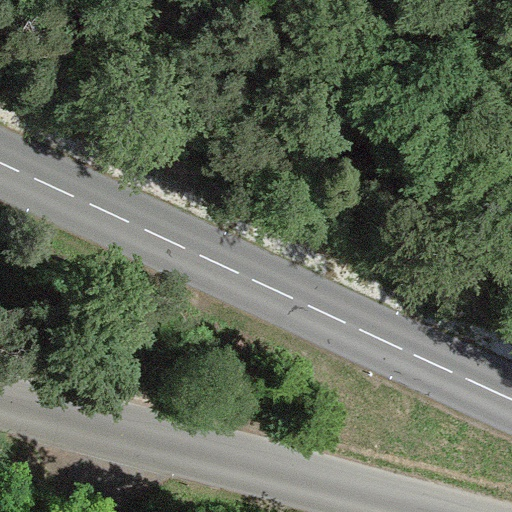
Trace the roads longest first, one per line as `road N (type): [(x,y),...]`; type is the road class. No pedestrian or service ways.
road 1 (secondary): [(511,398),(0,161)]
road 2 (tertiary): [(407,511),(0,403)]
